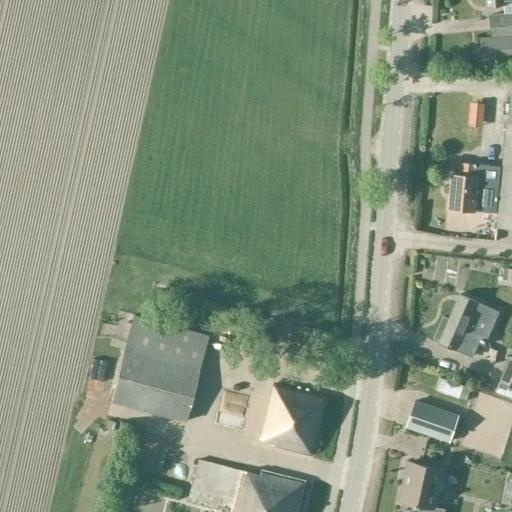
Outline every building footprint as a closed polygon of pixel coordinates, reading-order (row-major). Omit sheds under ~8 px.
[(511,0),(485,0),(486,5),(503,3),(504,12),(488,13),(491,37),(478,38),(480,62),(511,59),(511,0)] [(502,163),(511,163),(511,90),(511,91),(508,122),(506,122),(502,163)] [(484,104),(470,102),(467,126),(482,128),(484,104)] [(471,211),(476,164),(459,163),(458,174),(451,174),(448,209),(471,211)] [(511,163),(502,163),(496,226),(511,227),(511,163)] [(477,301),(459,293),(438,343),(456,351),(472,358),(478,343),(484,346),(499,312),(477,301)] [(210,335),(146,319),(133,315),(111,401),(186,422),(210,335)] [(511,356),(509,356),(499,382),(511,386),(511,356)] [(245,421),(253,390),(229,383),(221,415),(245,421)] [(312,456),(327,400),(276,386),(261,439),(274,442),(274,445),(312,456)] [(456,413),(417,399),(408,426),(446,440),(456,413)] [(261,478),(248,475),(248,472),(198,459),(187,501),(231,511),(297,511),(305,483),(262,472),(261,478)] [(443,469),(410,462),(401,501),(434,508),(443,469)]
